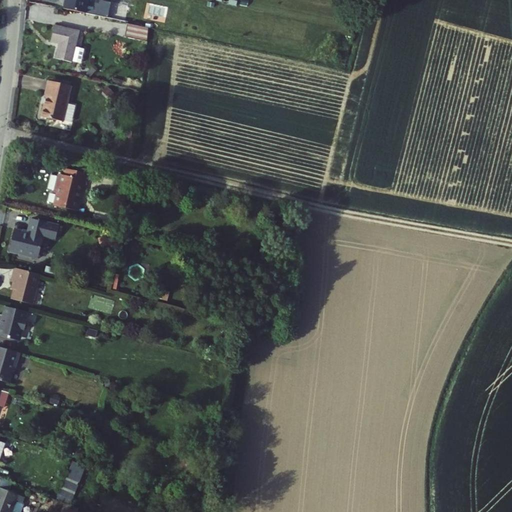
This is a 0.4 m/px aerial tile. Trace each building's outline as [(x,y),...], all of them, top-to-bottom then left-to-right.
[(65,0),(65,8),(98,14),(100,0),(65,0)] [(134,20),(131,32),(149,36),(150,23),(134,20)] [(61,44),(58,59),(73,62),(73,61),(82,63),(85,49),(77,47),(80,31),(55,26),(52,42),(61,44)] [(71,102),(67,125),(86,129),(87,127),(96,130),(100,112),(91,110),(95,93),(73,88),(70,102),(71,102)] [(56,192),(53,205),(75,211),(78,198),(76,197),(79,185),(84,186),(88,173),(66,167),(65,173),(59,172),(54,192),(56,192)] [(13,230),(9,251),(38,258),(42,237),(54,239),(58,224),(30,218),(27,233),(13,230)] [(38,272),(13,266),(9,279),(11,280),(10,284),(13,284),(9,297),(30,302),(38,272)] [(1,313),(0,312),(0,334),(14,338),(19,335),(20,328),(22,328),(25,318),(23,317),(25,310),(3,304),(1,313)] [(20,352),(0,346),(0,379),(9,382),(14,366),(17,364),(20,352)] [(0,404),(4,406),(9,392),(0,389),(0,404)] [(78,484),(84,468),(71,463),(65,479),(78,484)] [(2,479),(0,485),(0,511),(22,511),(25,506),(24,503),(26,499),(20,496),(9,491),(12,483),(2,479)] [(51,511),(84,511),(85,511),(54,502),(51,511)]
